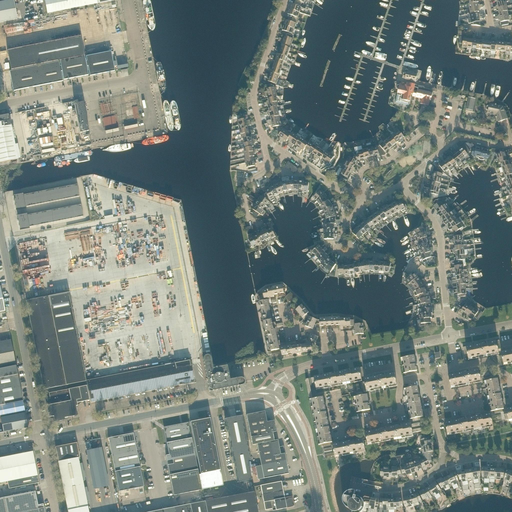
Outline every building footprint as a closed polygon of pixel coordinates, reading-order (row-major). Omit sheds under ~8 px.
[(0,22),(17,19),(13,0),(10,0),(0,2),(0,22)] [(81,0),(44,0),(47,13),(83,6),(81,0)] [(300,6),(301,4),(295,1),(294,4),(292,4),(290,9),(300,12),(302,7),(300,6)] [(298,17),(300,12),(290,9),(288,14),(293,16),(292,19),(299,21),(300,18),(298,17)] [(480,26),(480,22),(479,19),(481,19),(485,18),(484,16),(483,16),(470,19),(471,25),(480,26)] [(508,21),(510,21),(509,16),(495,18),(496,20),(498,19),(499,20),(501,20),(502,26),(509,24),(508,21)] [(298,24),(299,21),(292,19),(291,22),(286,20),(284,25),(294,29),(296,24),(298,24)] [(293,33),(294,29),(284,25),(282,30),(288,32),(287,35),(293,37),(294,34),(293,33)] [(86,63),(81,36),(80,31),(64,34),(65,39),(7,50),(11,70),(60,60),(64,80),(88,75),(87,68),(86,63)] [(464,35),(464,32),(461,31),(460,37),(464,37),(462,47),(467,48),(468,39),(466,39),(467,35),(464,35)] [(290,48),(292,43),(279,39),(278,41),(281,42),(281,43),(283,43),(282,45),(290,48)] [(287,57),(289,53),(276,48),(275,50),(278,51),(278,52),(280,53),(279,54),(286,57),(287,57)] [(87,62),(86,63),(87,68),(88,68),(90,77),(115,72),(111,53),(86,58),(87,62)] [(283,66),(284,61),(272,57),(271,59),(274,59),(273,61),(275,61),(275,63),(283,66)] [(13,91),(63,81),(59,61),(9,71),(13,91)] [(280,75),(281,70),(268,66),(268,68),(271,69),(270,70),(272,70),(271,72),(280,75)] [(409,71),(408,70),(406,70),(405,72),(406,73),(406,74),(403,73),(402,78),(405,79),(416,82),(418,73),(409,71)] [(277,84),(278,79),(265,75),(265,77),(267,78),(267,79),(269,79),(268,81),(269,82),(268,85),(276,85),(276,84),(277,84)] [(405,84),(405,83),(402,82),(401,83),(400,83),(399,85),(398,85),(397,89),(398,89),(397,94),(402,95),(401,99),(403,100),(402,103),(409,104),(410,101),(411,97),(414,98),(415,97),(422,99),(421,104),(429,106),(430,101),(431,101),(433,93),(429,92),(430,89),(425,88),(424,87),(419,85),(418,88),(415,87),(415,85),(407,83),(406,85),(405,84)] [(78,103),(77,101),(74,102),(75,104),(74,104),(80,133),(89,131),(83,102),(78,103)] [(496,104),(495,105),(490,103),(489,105),(488,105),(487,106),(486,106),(486,108),(486,109),(487,110),(488,110),(488,112),(491,113),(491,114),(494,115),(494,114),(496,114),(499,122),(508,119),(505,111),(504,111),(503,107),(496,105),(496,104)] [(143,120),(142,108),(124,111),(125,122),(143,120)] [(9,120),(8,115),(0,116),(0,162),(18,159),(10,120),(9,120)] [(246,119),(248,118),(247,115),(241,116),(242,119),(238,120),(239,125),(251,122),(250,120),(246,121),(246,119)] [(281,125),(280,120),(268,123),(269,126),(273,125),(273,127),(275,132),(281,128),(281,125)] [(283,128),(283,130),(281,128),(275,132),(279,135),(279,136),(280,137),(279,139),(280,139),(279,141),(280,142),(288,131),(283,128)] [(402,138),(404,137),(399,130),(395,133),(402,142),(403,144),(405,142),(403,140),(404,140),(402,138)] [(291,134),(288,131),(280,142),(281,143),(283,141),(284,142),(285,140),(287,141),(288,140),(287,140),(291,134)] [(69,134),(69,146),(78,145),(77,133),(69,134)] [(289,147),(296,135),(292,133),(291,134),(287,140),(288,140),(289,141),(288,143),(289,143),(287,146),(289,147)] [(403,144),(402,142),(395,133),(391,136),(396,142),(396,143),(398,142),(399,143),(400,142),(402,145),(403,144)] [(295,145),(300,138),(296,135),(289,147),(290,148),(292,145),(293,146),(294,144),(295,145)] [(396,143),(396,142),(391,136),(387,139),(390,142),(396,150),(397,149),(395,146),(396,146),(395,144),(396,143)] [(297,151),(304,141),(300,138),(295,145),(297,146),(295,149),(297,151)] [(396,150),(390,142),(387,139),(384,142),(389,149),(391,148),(392,149),(393,148),(395,151),(396,150)] [(308,143),(306,142),(304,141),(297,151),(300,153),(302,149),(304,151),(305,148),(308,143)] [(314,144),(311,142),(310,141),(309,142),(308,143),(305,148),(307,149),(305,151),(306,152),(305,154),(306,155),(314,144)] [(387,150),(389,149),(384,142),(383,142),(379,146),(378,146),(384,156),(389,152),(387,150)] [(313,154),(318,147),(314,144),(306,155),(308,156),(309,154),(310,154),(311,153),(313,154)] [(467,154),(471,152),(464,144),(459,148),(460,150),(459,151),(464,158),(468,155),(467,154)] [(384,156),(378,146),(372,147),(374,156),(376,155),(377,157),(383,155),(384,156)] [(314,160),(322,149),(318,147),(313,154),(315,155),(313,157),(314,157),(313,159),(314,160)] [(480,148),(479,148),(476,148),(476,149),(473,148),(471,155),(474,156),(474,157),(478,158),(479,159),(480,160),(481,160),(482,160),(483,160),(484,159),(486,160),(487,157),(489,158),(490,154),(488,153),(488,151),(485,150),(480,148)] [(326,152),(322,149),(314,160),(316,161),(317,159),(318,160),(319,158),(321,159),(322,158),(326,152)] [(369,162),(371,162),(367,149),(363,150),(365,158),(367,158),(368,160),(369,159),(369,162)] [(363,159),(365,158),(363,150),(355,152),(356,155),(355,156),(358,160),(359,160),(360,159),(361,161),(364,161),(363,159)] [(456,151),(455,152),(453,150),(452,151),(461,161),(464,158),(459,151),(457,153),(456,151)] [(324,164),(330,153),(326,151),(326,152),(322,158),(323,159),(321,162),(324,164)] [(457,164),(461,161),(452,151),(451,152),(453,154),(452,155),(453,156),(452,157),(451,157),(456,163),(457,164)] [(358,160),(355,156),(352,152),(347,161),(355,165),(356,163),(357,165),(359,162),(357,161),(358,160)] [(330,163),(335,156),(330,153),(324,164),(326,165),(328,162),(330,163)] [(448,156),(447,157),(445,155),(444,156),(452,166),(456,163),(451,157),(452,157),(451,156),(449,158),(448,156)] [(507,159),(510,158),(509,155),(497,159),(499,164),(500,163),(507,161),(507,159)] [(449,169),(452,166),(444,156),(442,157),(444,159),(443,160),(445,161),(443,162),(449,169)] [(255,164),(257,163),(256,161),(246,163),(247,168),(248,171),(256,169),(255,164)] [(354,167),(355,165),(347,161),(345,165),(356,172),(357,170),(355,169),(355,168),(354,167)] [(443,162),(442,164),(440,162),(437,165),(439,167),(440,166),(445,172),(449,169),(443,162)] [(511,167),(511,164),(502,168),(503,172),(511,169),(511,167)] [(356,173),(356,172),(345,165),(342,169),(350,174),(351,172),(353,173),(353,172),(356,173)] [(442,179),(443,174),(443,173),(435,167),(434,174),(432,174),(431,176),(442,179)] [(349,175),(350,174),(342,169),(339,176),(348,181),(351,176),(349,175)] [(278,194),(283,192),(281,183),(279,184),(279,183),(274,185),(278,194)] [(274,196),(278,194),(274,185),(269,188),(270,189),(274,196)] [(438,195),(438,193),(439,188),(426,185),(425,185),(424,187),(430,189),(429,193),(438,195)] [(274,196),(270,189),(265,191),(270,200),(275,197),(274,196)] [(324,195),(324,194),(320,191),(313,198),(317,201),(325,196),(324,195)] [(262,197),(264,195),(262,193),(261,196),(258,200),(266,206),(269,201),(262,197)] [(328,200),(325,196),(317,201),(320,206),(321,205),(328,200)] [(401,200),(399,201),(398,199),(395,201),(400,210),(401,211),(406,209),(401,200)] [(263,210),(266,206),(258,200),(255,205),(256,205),(263,210)] [(331,205),(332,204),(329,200),(328,200),(321,205),(323,209),(332,207),(332,206),(331,205)] [(395,201),(394,200),(391,202),(393,204),(391,205),(396,213),(400,210),(395,201)] [(391,205),(390,205),(388,203),(385,205),(392,215),(396,213),(391,205)] [(439,215),(449,207),(446,203),(439,208),(440,210),(437,212),(439,215)] [(263,210),(256,205),(253,209),(255,211),(259,213),(261,215),(264,210),(263,210)] [(387,218),(392,215),(385,205),(383,207),(384,209),(383,210),(382,210),(387,217),(386,217),(387,218)] [(382,210),(383,210),(380,206),(376,208),(379,211),(377,212),(383,220),(386,217),(387,217),(382,210)] [(445,216),(452,211),(449,207),(439,215),(440,217),(443,215),(445,216)] [(339,214),(339,213),(338,210),(325,214),(326,219),(335,216),(336,216),(335,215),(339,214)] [(377,212),(376,213),(373,210),(371,212),(379,223),(383,220),(377,212)] [(444,222),(454,215),(452,211),(445,216),(446,218),(443,220),(444,222)] [(374,226),(379,223),(371,212),(368,214),(370,217),(369,218),(374,226)] [(450,224),(457,219),(454,215),(444,222),(446,225),(449,223),(450,224)] [(369,218),(367,219),(365,216),(362,219),(370,229),(374,226),(369,218)] [(367,232),(370,229),(362,219),(359,221),(362,224),(360,225),(367,232)] [(450,230),(451,229),(460,223),(457,219),(450,224),(451,226),(448,228),(450,230)] [(462,230),(464,228),(460,223),(451,229),(453,232),(455,230),(456,232),(456,234),(459,234),(459,233),(462,232),(462,230)] [(360,225),(359,226),(357,224),(354,226),(363,236),(367,232),(360,225)] [(266,229),(265,230),(263,226),(260,228),(266,240),(270,238),(267,230),(266,229)] [(359,239),(363,236),(354,226),(352,228),(354,231),(352,233),(359,239)] [(428,227),(424,229),(423,227),(414,231),(416,236),(429,231),(428,227)] [(262,242),(266,240),(260,228),(257,229),(259,233),(257,234),(258,235),(261,242),(262,242)] [(271,239),(276,237),(272,228),(267,230),(270,238),(271,239)] [(430,234),(430,233),(429,231),(416,236),(418,240),(426,237),(427,237),(426,235),(430,234)] [(463,235),(462,235),(462,232),(459,233),(459,234),(456,234),(456,236),(454,236),(454,238),(452,239),(452,240),(449,240),(450,242),(463,240),(463,235)] [(262,242),(261,242),(258,235),(253,237),(257,245),(262,243),(262,242)] [(253,248),(257,245),(253,237),(248,239),(251,244),(248,245),(250,248),(252,247),(253,248)] [(428,242),(426,237),(418,240),(417,241),(419,245),(427,242),(428,242)] [(429,247),(427,242),(419,245),(418,246),(420,251),(429,247)] [(312,251),(312,252),(315,256),(325,247),(323,244),(320,247),(319,245),(318,246),(317,247),(314,250),(313,250),(312,251)] [(328,249),(327,249),(325,247),(315,256),(319,259),(326,253),(325,252),(328,249)] [(432,248),(429,249),(429,247),(420,251),(422,255),(432,251),(433,251),(432,248)] [(433,254),(432,251),(422,255),(420,256),(422,261),(431,257),(431,255),(433,254)] [(332,254),(330,252),(327,254),(326,253),(319,259),(322,263),(331,255),(332,254)] [(334,258),(331,255),(322,263),(321,264),(324,268),(325,268),(332,262),(331,260),(334,258)] [(460,260),(465,260),(465,255),(456,256),(456,258),(454,258),(455,261),(452,261),(452,264),(460,263),(460,260)] [(338,261),(336,259),(335,259),(333,262),(332,262),(325,268),(326,269),(331,272),(338,261)] [(364,272),(369,271),(369,259),(364,259),(365,262),(363,262),(363,263),(361,263),(362,270),(364,270),(364,272)] [(359,263),(357,263),(356,261),(353,261),(353,264),(353,265),(354,265),(355,273),(360,272),(360,271),(362,270),(362,272),(362,270),(361,263),(359,263)] [(418,277),(417,277),(415,274),(415,273),(407,279),(410,283),(418,277)] [(413,287),(421,281),(418,277),(417,277),(418,277),(410,283),(413,287)] [(424,285),(421,281),(413,287),(416,290),(425,288),(424,285)] [(282,285),(272,287),(273,288),(274,295),(284,293),(282,285)] [(264,298),(274,296),(274,295),(273,288),(263,290),(264,295),(264,298)] [(466,294),(466,289),(454,290),(454,293),(458,292),(458,295),(460,294),(460,297),(466,297),(466,294)] [(50,307),(71,303),(68,292),(26,300),(44,389),(86,381),(77,336),(57,340),(50,307)] [(289,302),(295,297),(291,292),(285,297),(289,302)] [(262,312),(270,311),(268,299),(260,301),(262,312)] [(465,313),(470,306),(466,303),(462,310),(460,309),(459,311),(462,314),(464,312),(465,313)] [(305,315),(307,314),(309,312),(302,304),(296,310),(302,317),(303,316),(305,315)] [(466,320),(474,309),(470,306),(465,313),(467,314),(466,316),(467,317),(465,319),(466,320)] [(473,319),(478,311),(474,309),(466,320),(468,321),(469,319),(470,319),(471,317),(473,319)] [(262,312),(264,322),(272,321),(270,311),(262,312)] [(316,320),(317,319),(309,316),(305,326),(313,329),(315,324),(316,325),(317,324),(317,320),(316,320)] [(330,325),(329,317),(319,318),(320,320),(318,320),(318,324),(320,324),(320,326),(330,325)] [(340,317),(329,317),(330,325),(340,325),(340,318),(340,317)] [(343,326),(346,326),(351,326),(350,324),(350,322),(350,318),(340,318),(340,325),(340,326),(343,326)] [(431,323),(430,318),(422,319),(421,319),(421,318),(417,318),(418,326),(428,325),(427,323),(431,323)] [(274,329),(272,321),(264,322),(266,331),(267,331),(274,329)] [(364,334),(364,328),(363,323),(355,324),(356,334),(364,334)] [(269,341),(277,339),(275,329),(274,329),(267,331),(269,341)] [(316,342),(318,337),(311,334),(308,340),(311,341),(312,340),(316,342)] [(279,349),(277,339),(269,341),(271,351),(279,349)] [(0,368),(0,367),(16,364),(11,340),(0,341),(0,405),(23,401),(18,374),(16,365),(0,368)] [(499,354),(498,350),(496,341),(490,342),(490,340),(487,341),(487,342),(481,344),(484,357),(484,355),(491,353),(491,355),(491,353),(498,352),(499,354)] [(311,342),(308,341),(307,343),(307,344),(301,345),(303,353),(312,351),(311,342)] [(472,345),(466,347),(468,356),(469,360),(468,358),(476,356),(476,358),(476,356),(483,355),(484,357),(481,344),(475,345),(475,343),(472,344),(472,345)] [(282,353),(282,355),(292,353),(291,347),(291,345),(280,347),(282,353)] [(301,345),(291,347),(292,353),(292,355),(303,353),(301,345)] [(507,350),(501,351),(502,356),(504,363),(511,361),(511,363),(511,361),(511,349),(510,350),(510,348),(507,349),(507,350)] [(209,355),(208,355),(207,355),(206,355),(205,355),(204,356),(203,357),(203,358),(203,359),(209,388),(213,390),(213,391),(241,385),(243,384),(244,382),(244,380),(244,378),(242,377),(240,377),(230,379),(227,365),(213,368),(211,358),(210,357),(210,356),(209,355)] [(404,373),(405,373),(417,370),(416,364),(417,364),(417,361),(415,362),(414,355),(401,358),(403,358),(404,365),(402,365),(402,366),(404,365),(406,373),(404,373)] [(194,382),(194,379),(190,360),(86,380),(89,392),(91,402),(194,382)] [(350,369),(344,370),(347,384),(346,382),(353,381),(354,383),(354,381),(357,380),(357,382),(362,381),(361,377),(359,368),(353,369),(353,367),(350,368),(350,369)] [(470,370),(463,372),(466,385),(466,383),(473,382),(473,384),(474,383),(473,382),(481,380),(481,382),(479,369),(472,370),(472,368),(469,369),(470,370)] [(328,373),(331,387),(331,385),(338,384),(339,386),(339,385),(339,384),(346,382),(346,384),(347,384),(344,370),(338,372),(338,370),(335,371),(335,372),(328,373)] [(466,385),(463,372),(457,373),(457,371),(454,372),(455,373),(448,375),(451,388),(451,386),(458,385),(459,387),(459,386),(458,385),(466,383),(466,385)] [(385,374),(378,376),(382,389),(381,387),(389,385),(389,387),(389,385),(396,384),(397,386),(394,372),(388,374),(388,372),(385,373),(385,374)] [(323,375),(323,373),(320,374),(320,375),(314,377),(315,382),(316,390),(317,390),(316,388),(323,387),(324,388),(324,386),(331,385),(331,387),(328,373),(323,375)] [(365,382),(366,390),(374,388),(374,390),(374,388),(381,387),(382,389),(378,376),(373,377),(373,375),(370,376),(370,377),(364,378),(365,382)] [(495,379),(486,381),(488,388),(486,389),(488,388),(489,396),(487,396),(501,394),(499,387),(501,387),(500,384),(499,385),(499,383),(498,378),(495,379)] [(69,417),(78,415),(76,406),(77,406),(77,405),(78,405),(79,404),(80,404),(80,403),(81,403),(81,402),(89,400),(86,386),(49,393),(50,399),(45,400),(49,417),(53,416),(55,422),(60,421),(61,421),(63,421),(65,420),(67,420),(68,418),(69,417)] [(407,404),(420,401),(419,395),(421,395),(420,392),(419,393),(417,386),(404,389),(406,389),(407,396),(405,396),(405,397),(407,396),(409,403),(407,404)] [(367,394),(363,395),(357,396),(354,397),(356,397),(357,404),(355,404),(355,405),(357,404),(359,411),(357,412),(370,409),(369,403),(370,403),(370,400),(368,400),(367,394)] [(490,411),(494,411),(502,409),(504,409),(502,403),(504,402),(503,400),(502,400),(501,394),(487,396),(489,396),(491,403),(489,404),(491,403),(492,411),(490,411)] [(310,399),(310,400),(312,399),(313,407),(311,407),(313,407),(315,414),(313,414),(313,415),(326,412),(325,406),(326,405),(326,403),(324,403),(323,397),(320,397),(314,398),(313,399),(310,399)] [(23,405),(24,405),(23,401),(0,405),(0,412),(1,416),(25,411),(24,408),(23,405)] [(420,401),(407,404),(409,404),(410,411),(408,411),(408,412),(410,411),(412,418),(410,419),(412,419),(423,417),(422,410),(424,410),(423,407),(422,407),(420,401)] [(269,418),(266,418),(264,411),(246,415),(250,437),(272,432),(276,432),(274,420),(270,421),(269,418)] [(316,429),(316,430),(329,427),(328,421),(329,420),(329,418),(327,418),(326,412),(313,415),(315,414),(316,422),(314,422),(316,422),(318,429),(316,429)] [(3,432),(25,428),(28,427),(25,413),(1,417),(3,432)] [(492,423),(491,417),(491,413),(484,414),(484,413),(481,413),(481,415),(475,416),(478,429),(478,427),(485,426),(485,428),(486,428),(485,426),(492,424),(493,426),(492,423)] [(230,418),(225,419),(227,432),(229,438),(234,463),(235,469),(237,482),(243,481),(249,480),(251,480),(248,460),(251,460),(242,415),(236,416),(230,418)] [(465,418),(460,419),(463,432),(463,430),(470,429),(470,431),(471,431),(470,429),(477,427),(478,429),(475,416),(470,417),(469,417),(469,416),(466,416),(466,418),(465,418)] [(200,474),(220,471),(210,418),(190,422),(200,474)] [(463,432),(460,419),(455,420),(454,420),(454,419),(451,419),(451,421),(450,421),(445,422),(448,435),(448,433),(455,432),(455,434),(456,434),(455,432),(462,430),(463,432)] [(191,438),(188,422),(182,423),(182,424),(180,424),(168,426),(166,427),(165,429),(165,431),(165,432),(167,443),(166,443),(169,453),(166,454),(167,460),(195,455),(191,438)] [(402,424),(395,425),(398,439),(398,437),(405,435),(405,437),(406,437),(405,435),(409,435),(409,437),(409,436),(409,435),(413,434),(413,436),(413,433),(412,430),(412,427),(411,424),(411,422),(404,424),(404,422),(401,423),(402,424)] [(398,439),(395,425),(389,427),(389,425),(386,426),(386,427),(380,428),(383,442),(383,440),(390,438),(390,440),(391,440),(390,438),(397,437),(398,439)] [(330,433),(329,427),(316,430),(318,429),(319,436),(317,437),(319,437),(321,444),(319,444),(319,445),(321,444),(330,443),(332,442),(331,436),(332,436),(332,433),(330,433)] [(383,442),(380,428),(375,430),(374,430),(374,428),(371,429),(371,430),(365,432),(368,445),(368,443),(375,441),(375,443),(376,443),(375,441),(382,440),(383,442)] [(257,444),(274,441),(272,432),(250,437),(252,445),(257,444)] [(131,434),(130,434),(129,434),(128,434),(108,438),(112,455),(136,450),(137,450),(136,450),(133,437),(132,435),(131,434)] [(427,437),(426,438),(425,435),(420,436),(422,442),(420,442),(421,448),(432,446),(431,440),(429,441),(427,437)] [(350,454),(358,453),(358,451),(365,449),(365,451),(366,451),(363,438),(356,439),(356,438),(353,438),(354,440),(348,441),(350,454)] [(283,446),(279,447),(277,440),(274,441),(257,444),(260,458),(284,453),(283,446)] [(350,454),(348,441),(341,442),(341,441),(338,441),(339,443),(332,444),(333,447),(334,453),(335,456),(335,457),(335,455),(342,454),(343,456),(343,454),(350,452),(350,454)] [(78,458),(80,457),(77,443),(58,446),(56,449),(58,462),(59,465),(68,511),(88,507),(78,458)] [(431,451),(433,451),(432,446),(421,448),(423,453),(424,453),(424,458),(429,461),(431,461),(431,451)] [(115,472),(139,467),(136,450),(112,455),(115,472)] [(35,463),(32,451),(2,457),(7,481),(9,489),(39,483),(35,463)] [(261,465),(286,461),(284,453),(260,458),(261,465)] [(170,475),(198,470),(195,455),(173,459),(173,464),(172,464),(170,465),(169,467),(169,469),(169,470),(170,474),(169,474),(170,475)] [(430,464),(429,462),(424,459),(419,461),(419,460),(413,462),(417,472),(422,470),(421,468),(430,464)] [(257,479),(288,473),(286,461),(261,465),(255,466),(257,479)] [(417,472),(413,462),(408,463),(412,473),(415,472),(416,471),(417,472)] [(406,475),(412,473),(408,463),(403,465),(403,466),(401,467),(402,474),(406,473),(406,475)] [(400,467),(397,468),(397,466),(392,467),(392,477),(398,477),(398,475),(401,474),(400,467)] [(143,485),(139,467),(115,472),(119,491),(144,486),(143,485)] [(384,478),(392,477),(392,467),(391,467),(392,469),(389,469),(389,467),(383,467),(383,468),(381,468),(380,475),(384,476),(384,478)] [(481,476),(480,467),(475,467),(475,469),(471,469),(473,480),(479,479),(478,476),(481,476)] [(489,479),(490,468),(486,468),(486,467),(481,467),(482,476),(484,476),(484,478),(489,479)] [(503,478),(505,469),(500,468),(500,469),(496,469),(495,479),(500,480),(501,477),(503,478)] [(202,490),(199,475),(198,470),(170,475),(171,482),(172,482),(173,489),(174,492),(173,493),(174,495),(202,490)] [(462,471),(462,470),(457,471),(460,480),(462,479),(462,482),(468,481),(466,470),(462,471)] [(199,475),(202,490),(223,485),(220,471),(200,474),(199,475)] [(452,486),(457,483),(456,481),(458,480),(456,471),(451,473),(451,474),(448,476),(452,486)] [(452,486),(448,476),(441,479),(441,478),(436,481),(441,489),(443,487),(444,489),(450,487),(449,485),(451,484),(452,486)] [(434,496),(439,493),(438,491),(440,489),(435,481),(432,484),(432,485),(426,489),(432,497),(431,495),(433,494),(434,496)] [(432,497),(426,489),(423,491),(422,490),(419,491),(423,500),(426,498),(427,500),(432,497)] [(356,496),(354,496),(356,491),(354,491),(352,490),(351,491),(349,491),(348,492),(347,492),(346,493),(345,494),(344,495),(344,497),(343,498),(343,500),(343,501),(343,503),(344,503),(344,504),(345,506),(346,507),(348,508),(349,509),(351,509),(352,506),(354,507),(352,511),(361,511),(362,511),(363,510),(364,509),(364,507),(365,505),(364,504),(364,503),(365,503),(370,504),(369,508),(371,498),(365,496),(362,499),(361,498),(359,497),(358,497),(358,496),(356,496)] [(0,498),(0,511),(44,511),(42,499),(37,501),(35,491),(0,498)] [(292,496),(279,499),(278,491),(262,494),(264,502),(270,501),(272,511),(294,506),(292,496)] [(258,511),(255,492),(205,502),(206,511),(258,511)] [(422,501),(418,492),(414,494),(415,495),(411,496),(414,506),(419,504),(418,502),(422,501)] [(414,506),(411,496),(407,497),(406,496),(403,497),(404,506),(408,505),(409,508),(414,506)] [(394,510),(400,509),(400,507),(403,506),(401,497),(398,498),(398,499),(394,499),(394,510)] [(378,507),(379,498),(375,498),(375,499),(374,499),(371,498),(369,508),(374,509),(375,507),(378,507)] [(384,499),(384,498),(380,498),(379,508),(383,508),(383,510),(389,510),(388,499),(384,499)]
